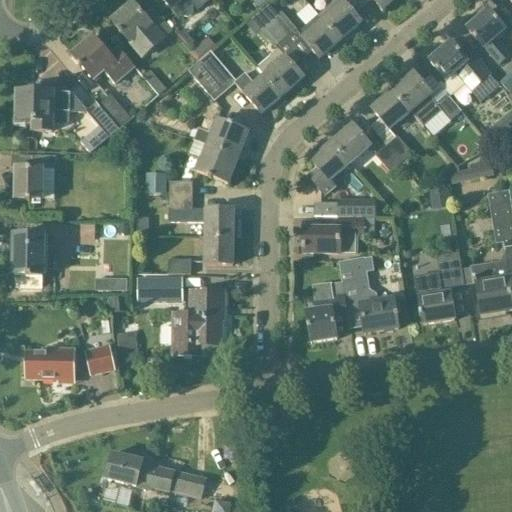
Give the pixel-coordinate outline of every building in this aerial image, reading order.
[(112,23),(130,45),(144,61),(173,34),(143,0),(134,0),(130,4),(132,6),(112,23)] [(161,0),(172,12),(179,21),(182,18),(187,20),(191,17),(193,14),(192,10),(194,8),(198,13),(212,0),(161,0)] [(269,0),(253,0),(252,2),(259,9),(269,0)] [(332,0),(332,5),(318,17),(340,44),(341,43),(345,47),(356,37),(352,33),(362,26),(344,4),(340,0),(332,0)] [(370,0),(382,13),(397,0),(370,0)] [(269,6),(261,13),(286,41),(297,31),(282,14),(279,16),(269,6)] [(511,57),(496,40),(505,32),(488,12),(466,31),(483,51),(498,69),(511,57)] [(275,51),(286,41),(261,13),(246,26),(256,38),(261,34),(275,51)] [(319,62),(328,54),(332,58),(343,49),(339,45),(340,44),(318,17),(298,34),(302,39),(301,41),(319,62)] [(94,84),(104,75),(116,88),(135,70),(118,50),(109,58),(92,38),(70,57),(94,84)] [(208,40),(190,53),(196,61),(214,49),(208,40)] [(475,56),(467,63),(451,44),(428,63),(446,83),(455,75),(481,105),(501,87),(475,56)] [(257,70),(264,78),(282,100),(304,81),(286,60),(285,61),(278,52),(257,70)] [(210,54),(199,63),(227,94),(235,86),(234,85),(237,83),(220,65),(210,54)] [(216,103),(226,94),(199,63),(188,72),(216,103)] [(234,85),(235,86),(244,96),(261,117),(282,100),(264,78),(255,86),(245,75),(237,83),(234,85)] [(435,106),(429,99),(432,97),(413,75),(392,93),(410,115),(411,115),(424,129),(441,114),(451,124),(461,114),(446,97),(435,106)] [(509,95),(511,92),(511,77),(502,87),(509,95)] [(389,133),(410,115),(392,93),(370,112),(389,133)] [(53,134),(53,127),(67,127),(69,123),(70,115),(85,115),(87,113),(71,95),(53,95),(17,94),(16,124),(33,124),(32,134),(53,134)] [(110,96),(98,106),(120,131),(132,122),(110,96)] [(109,140),(120,131),(98,106),(98,107),(96,105),(86,114),(109,140)] [(199,131),(194,143),(207,148),(238,161),(249,135),(217,122),(211,136),(199,131)] [(353,127),(331,145),(350,167),(371,149),(353,127)] [(412,156),(397,138),(375,157),(391,175),(412,156)] [(336,191),(330,184),(350,167),(331,145),(309,164),(316,171),(306,180),(324,201),(336,191)] [(238,161),(207,148),(196,175),(228,187),(238,161)] [(42,203),(43,171),(55,171),(55,158),(33,158),(32,170),(15,170),(14,202),(42,203)] [(146,175),(146,193),(164,193),(164,175),(146,175)] [(169,183),(169,199),(193,200),(193,184),(169,183)] [(511,313),(511,212),(509,193),(487,197),(495,246),(503,245),(504,250),(505,255),(499,264),(470,269),(472,285),(475,285),(481,318),(511,313)] [(205,225),(205,240),(233,240),(233,213),(193,212),(193,200),(169,199),(168,225),(205,225)] [(338,202),(337,220),(364,220),(374,220),(375,202),(338,202)] [(303,257),(339,257),(358,257),(358,243),(364,243),(364,220),(337,220),(337,231),(303,231),(303,257)] [(45,238),(13,237),(12,278),(44,279),(45,238)] [(232,268),(233,240),(205,240),(205,268),(232,268)] [(339,263),(342,284),(347,315),(360,313),(364,337),(398,332),(393,302),(378,304),(376,295),(370,291),(365,259),(339,263)] [(168,277),(185,277),(191,277),(191,262),(168,262),(168,277)] [(461,272),(438,275),(415,279),(418,300),(423,328),(454,323),(450,296),(465,294),(461,272)] [(125,292),(125,280),(94,279),(93,291),(125,292)] [(137,281),(137,305),(158,305),(180,306),(181,281),(159,281),(137,281)] [(336,342),(333,318),(347,316),(347,315),(342,284),(312,288),(316,312),(305,314),(310,346),(336,342)] [(190,317),(173,317),(172,358),(207,358),(219,358),(220,348),(222,348),(222,324),(225,324),(225,295),(190,295),(190,317)] [(116,374),(109,348),(84,354),(90,380),(116,374)] [(43,352),(43,355),(26,354),(26,382),(56,383),(56,387),(73,388),(74,352),(43,352)] [(141,466),(142,464),(143,459),(128,455),(127,460),(112,456),(105,482),(136,489),(135,490),(151,495),(152,491),(170,496),(175,474),(141,466)] [(207,481),(179,474),(174,495),(202,502),(207,481)]
